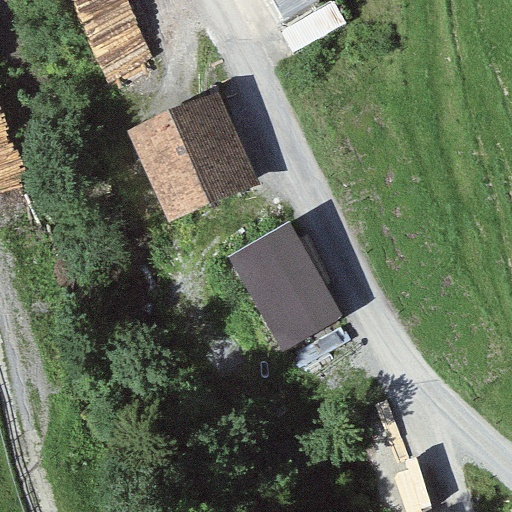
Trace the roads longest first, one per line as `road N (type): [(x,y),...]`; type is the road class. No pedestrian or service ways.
road 1 (track): [(511,479),(432,401),(361,295),(218,0)]
road 2 (track): [(0,389),(42,511)]
